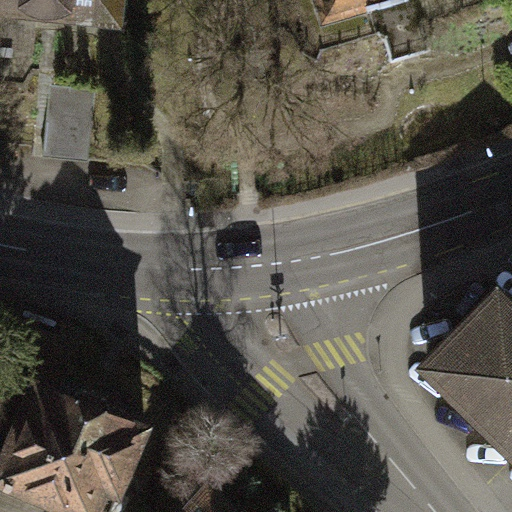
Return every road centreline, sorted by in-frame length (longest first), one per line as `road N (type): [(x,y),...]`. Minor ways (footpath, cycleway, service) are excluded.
road 1 (residential): [(254,267),(294,361),(427,511)]
road 2 (tertiary): [(254,267),(378,243),(511,196)]
road 3 (tertiary): [(0,241),(164,267),(254,267)]
